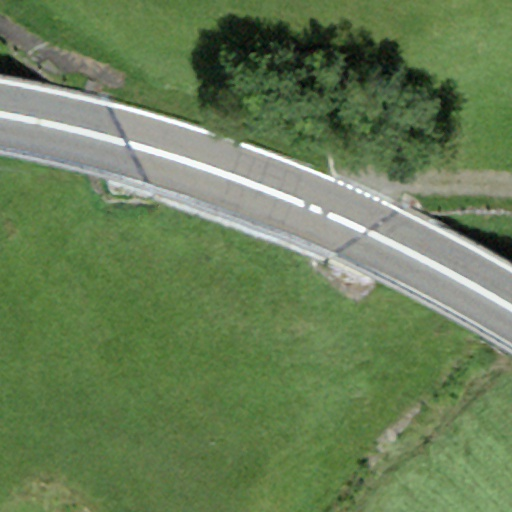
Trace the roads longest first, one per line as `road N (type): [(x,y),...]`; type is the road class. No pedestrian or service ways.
road 1 (primary): [(0,114),(94,134),(305,204),(511,307)]
road 2 (track): [(0,22),(109,86),(223,117),(383,184)]
road 3 (track): [(346,223),(358,200),(383,184),(511,188)]
